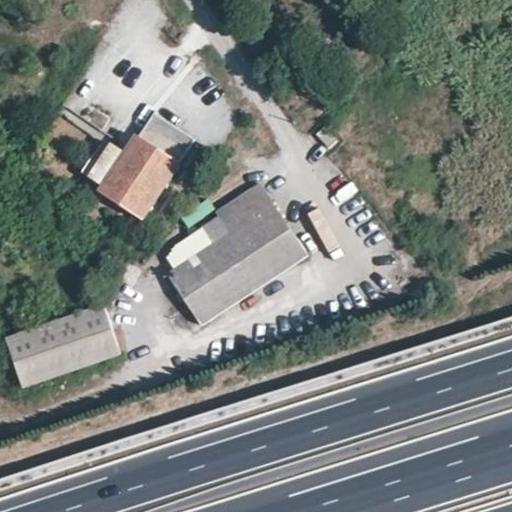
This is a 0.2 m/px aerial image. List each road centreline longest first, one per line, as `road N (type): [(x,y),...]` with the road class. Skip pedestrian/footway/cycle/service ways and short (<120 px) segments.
road 1 (motorway): [(511,368),(58,511)]
road 2 (unclassified): [(196,0),(303,155),(351,245)]
road 3 (motorway): [(511,454),(328,511)]
road 4 (track): [(0,428),(138,375)]
